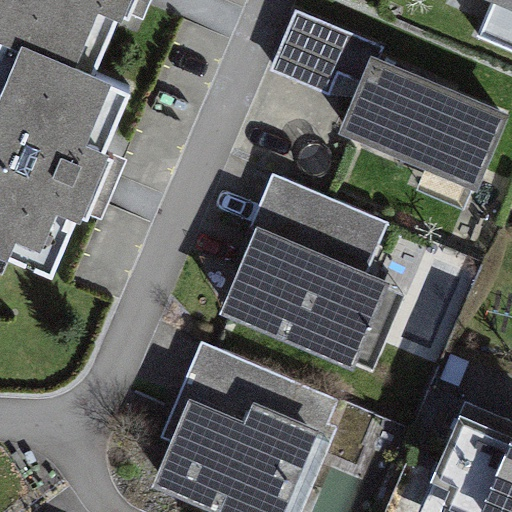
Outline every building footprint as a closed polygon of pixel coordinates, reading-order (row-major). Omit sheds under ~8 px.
[(0,0),(0,32),(91,71),(121,0),(0,0)] [(511,0),(481,0),(511,12),(511,0)] [(385,46),(294,8),(271,62),(348,95),(331,135),(470,193),(505,111),(380,58),(385,46)] [(0,258),(54,281),(135,90),(91,71),(0,32),(0,258)] [(391,221),(275,172),(219,304),(369,368),(403,287),(369,273),(391,221)] [(297,511),(345,401),(201,341),(145,473),(236,511),(297,511)] [(511,511),(511,414),(462,393),(411,511),(511,511)]
